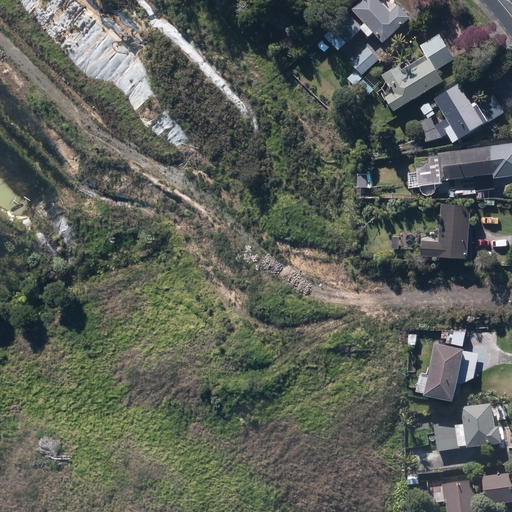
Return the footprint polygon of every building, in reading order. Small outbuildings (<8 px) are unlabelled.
[(363,0),(352,10),(383,44),(411,19),(399,6),(390,13),(377,0),(363,0)] [(340,52),(349,43),(363,29),(348,15),(335,29),(325,38),(340,52)] [(386,98),(394,112),(443,83),(436,72),(455,60),(439,35),(420,46),(426,57),(411,66),(408,61),(383,76),(394,94),(386,98)] [(355,79),(359,84),(365,78),(363,76),(379,61),(368,49),(351,64),(360,74),(355,79)] [(359,85),(370,95),(374,91),(363,81),(359,85)] [(448,136),(453,145),(473,132),(475,135),(483,130),(481,127),(488,122),(489,124),(505,114),(494,96),(478,106),(476,103),(472,105),(459,84),(434,100),(444,115),(440,118),(443,122),(435,127),(436,129),(423,133),(426,143),(442,139),(448,136)] [(429,104),(421,109),(426,116),(428,119),(436,114),(429,104)] [(474,178),(476,194),(501,191),(499,174),(500,174),(511,172),(511,144),(496,147),(438,155),(438,158),(429,159),(432,181),(441,180),(441,182),(474,178)] [(375,161),(376,166),(395,163),(394,158),(375,161)] [(370,179),(359,174),(358,188),(370,188),(370,179)] [(421,258),(468,260),(470,206),(441,205),(440,235),(432,235),(431,243),(422,242),(421,258)] [(417,389),(454,396),(454,394),(459,395),(462,382),(475,377),(480,353),(474,352),(473,353),(463,357),(465,346),(463,346),(466,333),(458,331),(455,346),(435,341),(429,373),(421,371),(417,389)] [(434,427),(438,452),(461,449),(460,447),(467,446),(467,449),(502,444),(499,427),(495,427),(492,405),(462,409),(464,425),(458,426),(458,424),(434,427)] [(511,473),(483,477),(486,506),(511,503),(511,473)] [(406,476),(406,486),(418,486),(418,476),(406,476)] [(477,511),(473,482),(443,486),(446,511),(477,511)]
